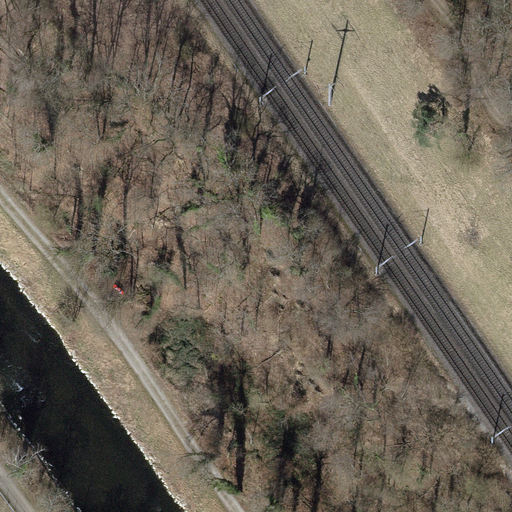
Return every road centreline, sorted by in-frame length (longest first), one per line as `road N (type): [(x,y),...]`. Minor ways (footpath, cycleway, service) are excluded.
road 1 (track): [(240,511),(126,348),(0,191)]
road 2 (track): [(511,128),(473,84),(465,34),(434,0)]
